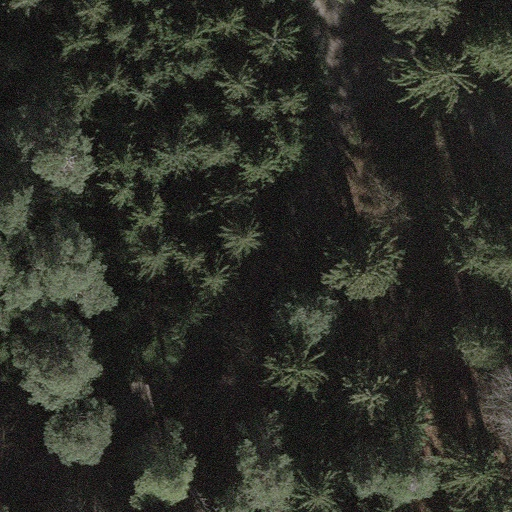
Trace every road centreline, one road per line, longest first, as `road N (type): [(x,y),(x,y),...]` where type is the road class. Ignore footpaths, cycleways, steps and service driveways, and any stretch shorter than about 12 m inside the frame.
road 1 (track): [(0,475),(91,443),(291,241),(356,62)]
road 2 (track): [(309,0),(356,62),(511,140)]
